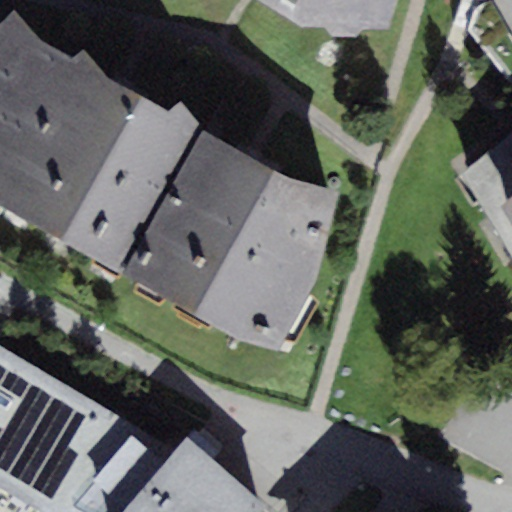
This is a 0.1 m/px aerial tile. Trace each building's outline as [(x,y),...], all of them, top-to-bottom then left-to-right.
[(259,0),(302,29),(329,27),(335,35),(363,34),(366,29),(389,28),(397,0),(259,0)] [(0,31),(0,205),(123,273),(204,132),(181,101),(172,111),(120,84),(107,78),(85,49),(73,56),(39,38),(13,9),(0,31)] [(253,158),(204,132),(123,273),(259,346),(281,351),(317,283),(340,191),(291,178),(253,158)] [(0,484),(47,511),(67,511),(132,433),(137,426),(0,345),(0,484)] [(165,462),(132,433),(67,511),(263,511),(268,507),(189,437),(165,462)]
